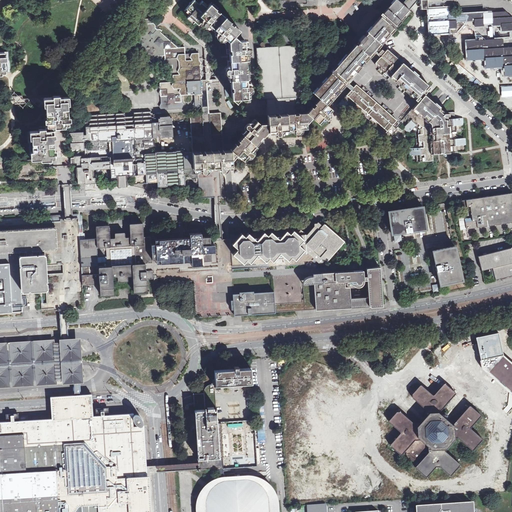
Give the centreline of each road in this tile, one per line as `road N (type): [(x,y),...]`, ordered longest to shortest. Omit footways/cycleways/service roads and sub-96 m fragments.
road 1 (unclassified): [(377,199),(222,218),(103,198),(0,205)]
road 2 (secondary): [(193,371),(237,346),(511,304)]
road 3 (secondary): [(393,311),(233,330),(180,319)]
road 4 (secondary): [(180,319),(146,311),(0,325)]
road 5 (secondary): [(0,406),(137,397)]
road 6 (unclassified): [(511,180),(377,199)]
road 7 (secondary): [(511,286),(393,311)]
